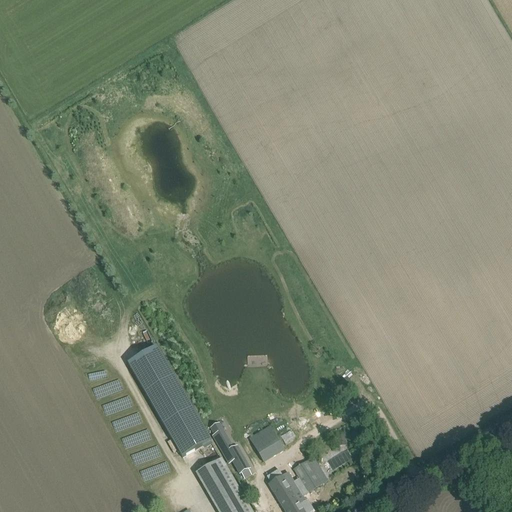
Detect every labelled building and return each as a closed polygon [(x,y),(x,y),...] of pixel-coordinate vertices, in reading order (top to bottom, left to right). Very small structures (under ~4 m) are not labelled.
[(212,442),(157,348),(128,364),(183,459),(212,442)] [(189,489),(120,371),(92,388),(160,506),(189,489)] [(309,407),(246,440),(258,462),(321,429),(309,407)] [(227,436),(216,443),(229,466),(233,464),(240,476),(242,475),(244,480),(252,476),(249,471),(251,470),(237,447),(234,449),(227,436)] [(251,511),(222,460),(197,474),(218,511),(251,511)] [(303,486),(308,494),(323,485),(308,462),(293,471),(299,480),(303,486)] [(279,471),(267,478),(271,485),(269,486),(284,511),(292,507),(286,497),(303,486),(299,480),(294,484),(288,474),(282,477),(279,471)] [(292,507),(284,511),(313,511),(307,502),(306,502),(303,497),(308,494),(303,486),(286,497),(292,507)]
